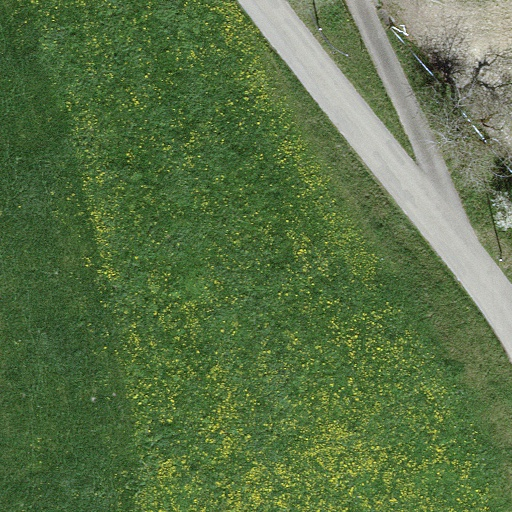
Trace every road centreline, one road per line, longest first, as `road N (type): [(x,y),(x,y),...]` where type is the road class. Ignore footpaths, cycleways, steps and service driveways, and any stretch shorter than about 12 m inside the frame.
road 1 (unclassified): [(511,320),(260,0)]
road 2 (track): [(447,236),(435,174),(361,0)]
